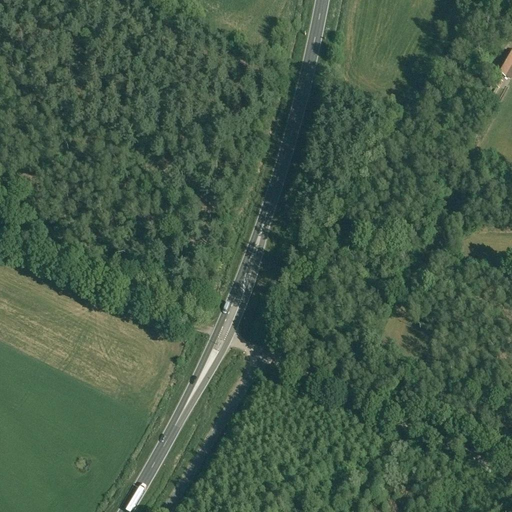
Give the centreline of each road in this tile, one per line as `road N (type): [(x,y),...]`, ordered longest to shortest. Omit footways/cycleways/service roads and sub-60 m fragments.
road 1 (unclassified): [(166,511),(486,0)]
road 2 (primary): [(126,511),(245,279),(322,0)]
road 3 (track): [(263,354),(0,233)]
road 4 (track): [(263,354),(511,475)]
